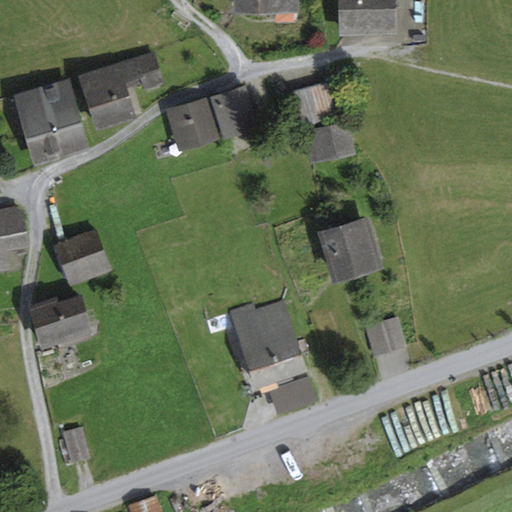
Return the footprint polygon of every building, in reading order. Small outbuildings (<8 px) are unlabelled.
[(340,0),(341,29),(393,29),(393,0),(340,0)] [(157,71),(155,72),(151,57),(138,60),(143,74),(124,79),(127,86),(145,81),(146,86),(161,82),(157,71)] [(82,75),(97,125),(135,114),(127,86),(124,79),(143,74),(138,60),(138,58),(82,75)] [(68,81),(21,95),(33,134),(79,121),(68,81)] [(295,92),(304,125),(335,116),(326,84),(295,92)] [(214,97),(226,135),(256,125),(244,87),(214,97)] [(173,108),(184,144),(220,134),(209,98),(173,108)] [(38,155),(85,142),(79,121),(33,134),(38,155)] [(307,132),(312,157),(351,148),(346,123),(307,132)] [(0,265),(6,265),(3,246),(16,244),(18,253),(28,251),(23,212),(19,209),(14,207),(0,208),(0,265)] [(324,235),(336,273),(372,263),(367,245),(364,236),(360,224),(324,235)] [(61,242),(73,280),(109,267),(96,230),(61,242)] [(371,234),(364,236),(367,245),(374,243),(371,234)] [(79,339),(77,332),(89,328),(80,298),(57,305),(55,299),(32,306),(44,343),(64,336),(66,343),(79,339)] [(291,378),(289,372),(304,367),(282,302),(250,313),(248,307),(233,312),(257,383),(276,376),(278,382),(291,378)] [(367,326),(376,355),(404,346),(396,318),(367,326)] [(79,339),(92,335),(89,328),(77,332),(79,339)] [(316,400),(308,378),(273,389),(280,412),(316,400)] [(65,432),(74,461),(89,457),(81,428),(65,432)] [(135,511),(161,511),(157,498),(133,506),(135,511)]
